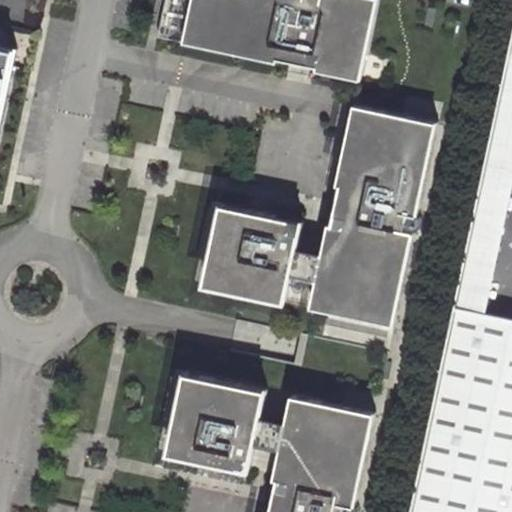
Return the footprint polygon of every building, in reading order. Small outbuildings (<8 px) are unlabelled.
[(168,0),(161,34),(263,56),(281,60),(282,56),(321,64),(320,68),(364,77),(380,0),(323,0),(324,0),(323,0),(168,0)] [(0,108),(12,50),(0,47),(0,108)] [(511,197),(511,51),(457,310),(487,316),(511,197)] [(420,212),(440,118),(358,101),(345,162),(341,181),(345,182),(336,221),(332,221),(314,303),(397,321),(417,228),(401,225),(404,208),(420,212)] [(263,209),(226,201),(209,280),(288,297),(305,218),(263,209)] [(457,310),(414,511),(511,511),(511,321),(487,316),(457,310)] [(252,465),(269,386),(190,369),(172,448),(213,457),(252,465)] [(358,502),(378,409),(295,392),(278,474),(281,475),(276,497),(273,511),(339,511),(342,499),(358,502)]
